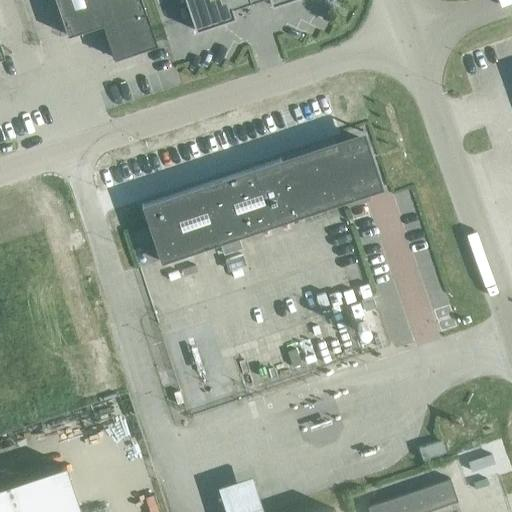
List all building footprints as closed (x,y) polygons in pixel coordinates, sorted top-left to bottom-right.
[(140,0),(54,0),(67,36),(101,25),(113,59),(155,45),(140,0)] [(184,0),(195,31),(235,18),(231,8),(249,2),(248,0),(184,0)] [(160,263),(341,202),(368,193),(365,183),(378,178),(366,142),(339,151),(335,141),(141,206),(160,263)] [(0,252),(0,412),(97,380),(49,236),(0,252)] [(364,312),(375,308),(371,297),(360,301),(364,312)] [(419,460),(441,453),(438,443),(416,450),(419,460)] [(80,511),(65,465),(0,487),(0,511),(334,511),(329,511),(80,511)] [(255,511),(265,509),(251,468),(217,479),(228,511),(255,511)] [(450,479),(367,507),(368,511),(425,511),(457,501),(450,479)]
